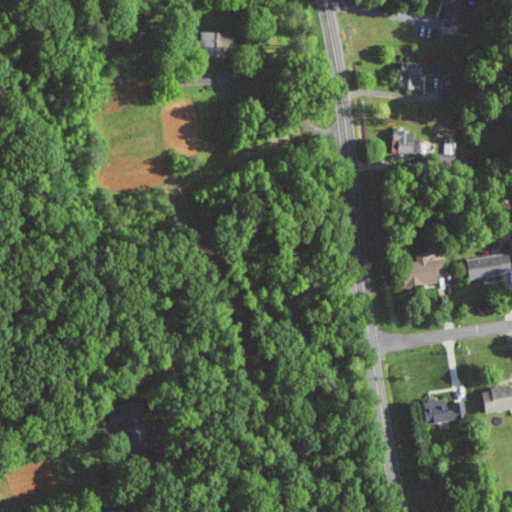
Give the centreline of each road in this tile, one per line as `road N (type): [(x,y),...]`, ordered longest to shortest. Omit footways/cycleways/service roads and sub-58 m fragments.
road 1 (secondary): [(406,511),(326,0)]
road 2 (residential): [(378,335),(511,320)]
